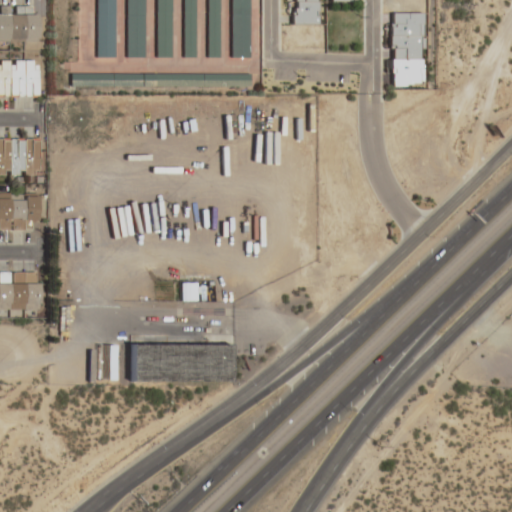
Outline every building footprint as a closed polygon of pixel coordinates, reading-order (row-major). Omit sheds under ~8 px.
[(93,0),(112,0),(112,57),(93,57),(93,0)] [(123,0),(123,56),(141,57),(141,0),(123,0)] [(153,0),(153,57),(169,56),(169,0),(153,0)] [(180,0),(181,57),(194,57),(193,0),(180,0)] [(204,0),(205,57),(218,56),(217,0),(204,0)] [(229,0),(229,57),(247,57),(246,0),(229,0)] [(316,1),(291,1),(291,25),(316,25),(316,1)] [(0,42),(35,42),(35,6),(0,5),(0,42)] [(0,97),(38,97),(38,60),(0,59),(0,97)] [(420,59),(390,59),(390,86),(420,86),(420,59)] [(68,73),(68,85),(248,87),(248,75),(68,73)] [(36,138),(0,138),(0,175),(37,175),(36,138)] [(36,193),(0,192),(0,230),(23,231),(23,221),(36,221),(36,193)] [(0,309),(38,310),(38,272),(0,271),(0,309)] [(133,379),(134,345),(231,346),(231,380),(133,379)]
